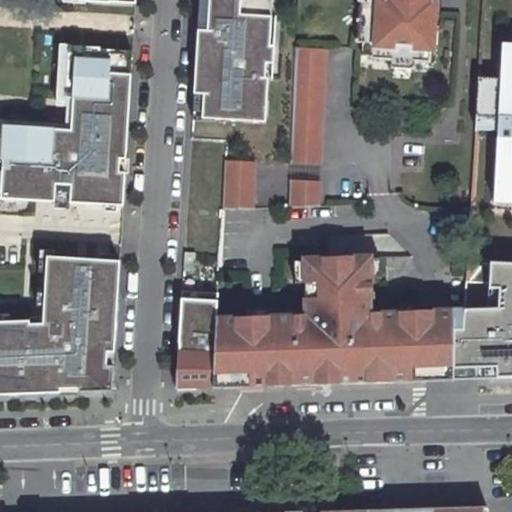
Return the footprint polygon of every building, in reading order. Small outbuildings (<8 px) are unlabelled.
[(274,0),(209,0),(202,119),(264,123),(274,0)] [(372,0),(361,0),(359,42),(375,43),(376,35),(370,35),(372,0)] [(417,60),(431,61),(434,0),(372,0),(370,35),(376,35),(375,43),(375,58),(398,59),(417,60)] [(498,131),(494,203),(511,205),(511,43),(503,44),(498,80),(479,79),(472,130),(498,131)] [(127,118),(133,53),(98,49),(69,47),(66,99),(73,98),(71,131),(2,127),(2,138),(0,137),(0,199),(35,202),(35,195),(71,195),(71,203),(122,206),(127,118)] [(297,47),(292,162),(322,163),(326,48),(297,47)] [(398,59),(398,67),(417,68),(417,60),(398,59)] [(224,209),(254,208),(255,161),(226,160),(224,209)] [(291,180),(290,208),(320,207),(321,182),(291,180)] [(511,255),(486,256),(486,290),(501,290),(501,311),(464,310),(464,329),(454,329),(453,367),(497,367),(502,378),(511,377),(511,255)] [(296,316),(219,319),(216,389),(455,380),(453,367),(454,332),(454,329),(464,329),(464,310),(381,313),(381,316),(370,316),(363,310),(363,300),(374,299),(373,257),(307,259),(308,296),(314,296),(314,310),(316,312),(310,319),(296,319),(296,316)] [(0,396),(111,392),(119,263),(46,258),(45,321),(0,323),(0,396)] [(381,316),(381,313),(374,307),(374,299),(363,300),(363,310),(370,316),(381,316)]
